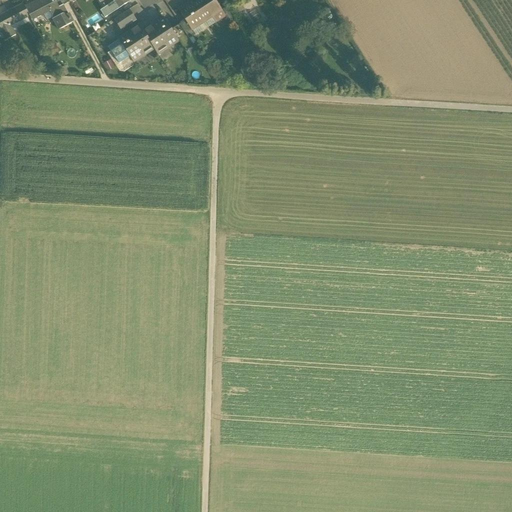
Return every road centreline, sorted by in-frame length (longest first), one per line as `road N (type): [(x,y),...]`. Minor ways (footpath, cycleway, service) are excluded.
road 1 (track): [(0,77),(511,109)]
road 2 (track): [(216,90),(204,511)]
